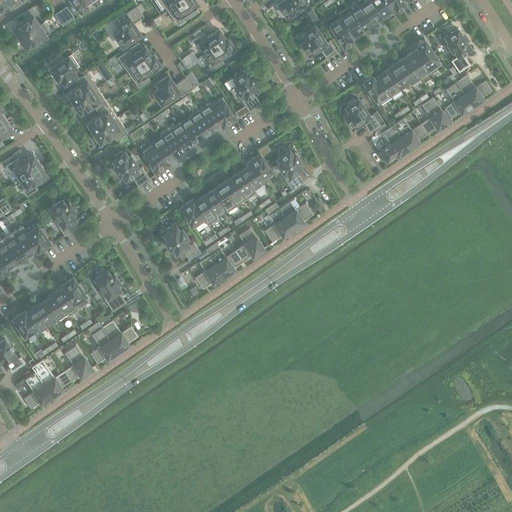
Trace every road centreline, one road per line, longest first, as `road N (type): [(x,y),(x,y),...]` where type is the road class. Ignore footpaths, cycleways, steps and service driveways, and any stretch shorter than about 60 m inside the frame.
road 1 (secondary): [(23,462),(370,221)]
road 2 (secondary): [(360,206),(14,447)]
road 3 (residential): [(0,69),(113,227)]
road 4 (residential): [(300,101),(446,0)]
road 5 (secondary): [(370,221),(482,132)]
road 6 (secondary): [(482,132),(360,206)]
road 7 (residential): [(300,101),(229,0)]
road 8 (residential): [(360,206),(300,101)]
